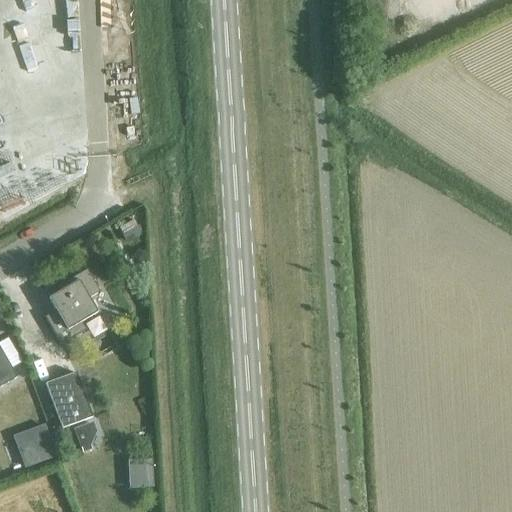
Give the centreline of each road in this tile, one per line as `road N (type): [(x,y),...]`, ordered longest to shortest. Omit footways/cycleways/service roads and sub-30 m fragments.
road 1 (secondary): [(221,0),(251,511)]
road 2 (residential): [(0,256),(171,151)]
